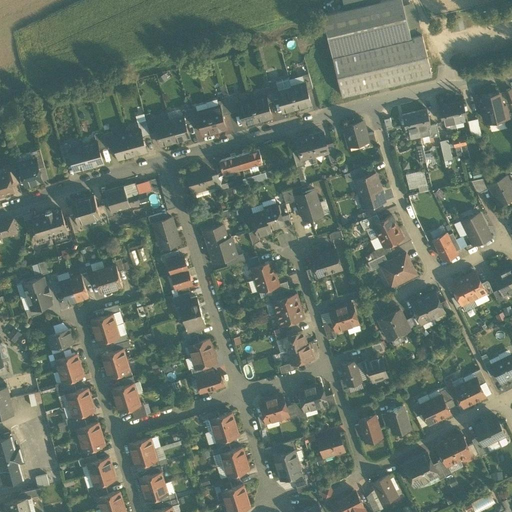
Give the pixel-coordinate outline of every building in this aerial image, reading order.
[(322,14),(332,54),(411,36),(403,3),(401,0),(382,0),(379,1),(344,9),(322,14)] [(341,0),(344,9),(379,1),(379,0),(341,0)] [(412,1),(403,3),(411,36),(422,33),(416,9),(412,1)] [(422,33),(411,36),(332,54),(342,96),(431,75),(422,33)] [(305,82),(307,89),(312,87),(308,73),(302,75),(304,82),(305,82)] [(302,75),(289,78),(291,86),(304,82),(302,75)] [(278,90),(291,86),(289,78),(276,81),(278,90)] [(268,81),(269,86),(273,99),(279,97),(277,90),(278,90),(276,81),(275,79),(268,81)] [(304,82),(291,86),(297,107),(311,103),(307,89),(305,82),(304,82)] [(273,100),(273,99),(269,86),(263,88),(265,95),(266,95),(268,102),(273,100)] [(283,111),(297,107),(291,86),(278,90),(277,90),(279,97),(283,111)] [(223,96),(224,99),(228,113),(239,110),(237,103),(238,103),(235,92),(223,96)] [(493,122),(493,126),(501,124),(500,121),(504,120),(503,115),(507,114),(505,105),(501,106),(500,100),(501,100),(499,92),(481,96),(483,103),(480,104),(484,119),(488,119),(489,123),(493,122)] [(265,95),(252,99),(258,120),(272,116),(268,102),(266,95),(265,95)] [(222,115),(228,113),(224,99),(217,101),(219,105),(222,115)] [(243,124),(258,120),(252,99),(238,103),(237,103),(239,110),(243,124)] [(463,101),(451,104),(455,122),(465,120),(464,118),(467,117),(463,101)] [(446,124),(455,122),(451,104),(439,106),(443,122),(445,122),(446,124)] [(219,105),(208,108),(214,131),(226,128),(222,115),(219,105)] [(196,106),(189,108),(193,121),(193,123),(199,121),(196,111),(197,111),(196,106)] [(185,123),(193,121),(189,108),(181,111),(182,116),(183,116),(185,123)] [(203,134),(214,131),(208,108),(197,111),(196,111),(199,121),(203,134)] [(427,109),(415,112),(419,130),(428,128),(428,126),(431,125),(427,109)] [(409,132),(419,130),(415,112),(403,115),(406,131),(409,130),(409,132)] [(182,116),(169,120),(175,141),(189,137),(185,123),(183,116),(182,116)] [(384,119),(387,129),(392,127),(389,117),(384,119)] [(153,118),(146,120),(150,134),(157,132),(155,124),(153,118)] [(469,121),(473,138),(481,136),(477,119),(469,121)] [(142,136),(150,134),(146,120),(137,122),(140,130),(142,136)] [(161,145),(175,141),(169,120),(155,124),(157,132),(161,145)] [(343,126),(348,146),(368,141),(369,141),(367,134),(363,120),(343,126)] [(429,133),(430,138),(439,136),(436,123),(431,125),(428,126),(428,128),(429,133)] [(140,130),(126,134),(132,155),(146,151),(142,136),(140,130)] [(420,136),(420,135),(419,130),(409,132),(411,138),(420,136)] [(103,134),(106,146),(114,144),(112,137),(113,137),(111,131),(103,134)] [(97,141),(99,148),(106,146),(103,134),(102,132),(94,134),(96,142),(97,141)] [(322,132),(309,135),(315,155),(327,152),(328,152),(326,144),(322,132)] [(368,141),(369,146),(377,144),(373,132),(367,134),(369,141),(368,141)] [(118,159),(132,155),(126,134),(113,137),(112,137),(114,144),(118,159)] [(312,156),(315,155),(309,135),(296,139),(299,150),(301,159),(302,158),(312,156)] [(443,153),(451,152),(448,139),(440,140),(443,153)] [(96,142),(83,145),(89,167),(103,163),(99,148),(97,141),(96,142)] [(327,152),(330,160),(337,158),(333,142),(326,144),(328,152),(327,152)] [(59,146),(63,158),(71,156),(69,149),(70,149),(68,143),(59,146)] [(75,171),(89,167),(83,145),(70,149),(69,149),(71,156),(75,171)] [(34,159),(36,168),(38,168),(39,168),(44,167),(39,149),(31,151),(33,159),(34,159)] [(258,149),(238,155),(242,168),(245,177),(247,177),(259,173),(257,163),(262,162),(258,149)] [(292,152),(296,167),(304,165),(302,158),(301,159),(299,150),(292,152)] [(239,169),(242,168),(238,155),(219,160),(223,173),(234,170),(235,175),(240,174),(239,169)] [(302,158),(304,165),(314,163),(312,156),(302,158)] [(19,163),(25,186),(42,182),(39,168),(38,168),(36,168),(34,159),(33,159),(19,163)] [(8,173),(11,185),(18,183),(13,166),(5,168),(7,174),(8,173)] [(189,172),(195,191),(213,185),(214,185),(211,175),(209,167),(189,172)] [(349,171),(352,180),(356,179),(356,178),(364,176),(362,167),(349,171)] [(259,173),(247,177),(245,177),(244,178),(245,184),(246,184),(249,183),(256,181),(273,176),(271,169),(259,173)] [(418,187),(419,193),(428,190),(423,170),(406,174),(410,189),(418,187)] [(356,179),(361,193),(380,187),(375,172),(364,176),(356,178),(356,179)] [(0,175),(0,194),(13,191),(11,185),(8,173),(7,174),(0,175)] [(213,185),(215,189),(221,187),(219,179),(217,174),(211,175),(214,185),(213,185)] [(489,184),(498,202),(511,194),(511,187),(506,175),(489,184)] [(222,190),(222,191),(228,189),(227,183),(225,177),(219,179),(221,187),(222,190)] [(471,181),(477,194),(488,189),(483,178),(471,181)] [(108,198),(112,212),(130,206),(127,197),(123,186),(105,192),(108,198)] [(384,201),(380,187),(361,193),(365,207),(384,201)] [(282,192),(285,203),(295,200),(291,189),(282,192)] [(321,215),(321,214),(318,201),(314,189),(296,195),(304,220),(321,215)] [(127,197),(130,206),(140,203),(137,194),(127,197)] [(511,198),(511,194),(498,202),(499,204),(511,198)] [(94,195),(82,199),(89,220),(100,217),(97,207),(94,195)] [(102,200),(103,205),(107,214),(112,213),(111,212),(107,198),(102,200)] [(78,224),(89,220),(82,199),(71,202),(74,214),(78,224)] [(323,200),(318,201),(321,214),(327,212),(323,200)] [(264,207),(265,210),(270,228),(283,224),(281,216),(277,203),(264,207)] [(107,216),(107,214),(103,205),(97,207),(100,217),(100,218),(107,216)] [(34,231),(37,241),(56,235),(57,236),(68,233),(60,209),(53,211),(52,209),(52,208),(45,210),(45,211),(46,213),(37,216),(32,217),(36,230),(34,231)] [(362,213),(364,218),(376,214),(374,208),(362,213)] [(493,213),(496,218),(506,214),(503,208),(493,213)] [(211,214),(212,220),(230,215),(228,209),(211,214)] [(271,231),(270,228),(265,210),(251,214),(256,230),(258,235),(271,231)] [(148,217),(150,223),(153,222),(167,217),(166,211),(148,217)] [(467,233),(473,245),(491,236),(479,212),(463,220),(468,232),(467,233)] [(69,215),(74,233),(80,231),(78,224),(74,214),(69,215)] [(283,224),(284,227),(292,225),(288,214),(281,216),(283,224)] [(359,220),(364,229),(366,228),(373,225),(373,224),(380,221),(376,214),(364,218),(359,220)] [(373,225),(378,235),(397,226),(391,214),(384,217),(385,218),(380,221),(373,224),(373,225)] [(508,219),(506,214),(496,218),(499,224),(508,219)] [(153,222),(161,248),(179,243),(171,216),(167,217),(153,222)] [(0,236),(17,232),(13,218),(0,221),(0,236)] [(203,229),(208,243),(227,237),(222,223),(203,229)] [(430,231),(433,238),(446,232),(442,224),(430,231)] [(371,238),(378,235),(373,225),(366,228),(371,238)] [(403,238),(397,226),(378,235),(383,245),(384,246),(388,244),(396,240),(396,241),(403,238)] [(248,232),(252,245),(259,240),(258,235),(256,230),(248,232)] [(329,234),(331,240),(342,236),(340,230),(329,234)] [(433,238),(444,260),(456,253),(455,251),(447,235),(446,232),(433,238)] [(455,251),(460,248),(456,239),(452,232),(447,235),(455,251)] [(231,236),(227,237),(208,243),(214,262),(225,259),(237,255),(236,255),(231,236)] [(461,236),(456,239),(460,248),(466,245),(461,236)] [(372,251),(375,258),(384,253),(391,250),(388,244),(384,246),(383,245),(372,251)] [(335,248),(324,252),(330,271),(341,268),(335,248)] [(160,255),(162,262),(167,260),(179,256),(177,250),(160,255)] [(319,275),(330,271),(324,252),(312,255),(316,266),(318,275),(319,275)] [(384,263),(394,284),(416,273),(405,252),(387,261),(384,263)] [(225,259),(227,265),(244,260),(242,253),(236,255),(237,255),(225,259)] [(387,261),(384,253),(375,258),(368,261),(371,269),(381,265),(384,263),(387,261)] [(167,260),(171,274),(188,269),(183,255),(179,256),(167,260)] [(245,260),(248,269),(252,268),(251,267),(260,265),(257,256),(256,256),(245,260)] [(116,263),(118,270),(124,268),(120,257),(115,259),(116,263)] [(38,262),(42,273),(49,271),(46,260),(38,262)] [(252,268),(255,279),(275,273),(271,261),(260,265),(251,267),(252,268)] [(116,263),(104,267),(111,288),(123,285),(118,270),(116,263)] [(384,263),(381,265),(391,286),(394,284),(384,263)] [(306,269),(309,281),(320,278),(319,275),(318,275),(316,266),(306,269)] [(100,292),(111,288),(104,267),(93,270),(96,280),(100,292)] [(192,283),(188,269),(171,274),(176,288),(188,285),(192,283)] [(87,272),(90,282),(96,280),(93,270),(87,272)] [(504,295),(511,290),(511,285),(505,270),(494,276),(500,288),(503,295),(504,295)] [(475,271),(463,277),(473,297),(485,291),(481,283),(475,271)] [(54,287),(56,292),(61,290),(59,281),(56,272),(50,274),(54,287)] [(278,283),(275,273),(255,279),(259,290),(270,287),(278,284),(278,283)] [(81,274),(70,277),(77,299),(88,295),(81,274)] [(23,282),(27,295),(48,289),(47,285),(43,282),(44,280),(43,276),(23,282)] [(65,302),(77,299),(70,277),(59,281),(61,290),(65,302)] [(462,303),(473,297),(463,277),(451,282),(457,294),(462,303)] [(485,291),(486,294),(492,291),(487,280),(481,283),(485,291)] [(270,287),(272,294),(282,291),(289,289),(287,281),(278,283),(278,284),(270,287)] [(176,288),(178,295),(189,291),(190,291),(188,285),(176,288)] [(493,291),(498,302),(506,298),(504,295),(503,295),(500,288),(493,291)] [(50,293),(48,289),(27,295),(32,308),(32,309),(40,306),(52,302),(50,298),(48,297),(50,293)] [(347,293),(349,299),(360,295),(359,289),(347,293)] [(191,297),(189,291),(178,295),(171,297),(173,303),(179,301),(191,297)] [(284,297),(282,291),(272,294),(269,295),(271,302),(273,301),(284,297)] [(430,293),(423,297),(432,316),(444,310),(440,302),(435,291),(430,293)] [(273,301),(276,312),(300,305),(298,300),(297,300),(295,294),(284,297),(273,301)] [(451,297),(456,308),(463,305),(462,303),(457,294),(451,297)] [(179,301),(184,316),(200,310),(196,295),(191,297),(179,301)] [(421,322),(432,316),(423,297),(416,300),(411,302),(417,313),(421,322)] [(444,310),(445,312),(450,310),(445,299),(440,302),(444,310)] [(366,311),(368,314),(378,308),(374,300),(364,306),(366,311)] [(352,302),(340,305),(347,326),(358,322),(352,302)] [(104,308),(106,314),(112,312),(120,310),(118,304),(104,308)] [(301,311),(300,305),(276,312),(280,323),(280,324),(290,321),(302,317),(300,311),(301,311)] [(335,329),(347,326),(340,305),(329,309),(335,329)] [(26,310),(28,316),(42,312),(40,306),(32,309),(32,308),(26,310)] [(385,327),(390,338),(410,329),(399,308),(378,319),(383,328),(385,327)] [(205,325),(200,310),(184,316),(188,330),(200,327),(205,325)] [(91,319),(94,330),(116,323),(112,312),(106,314),(91,319)] [(411,316),(417,328),(423,325),(421,322),(417,313),(411,316)] [(278,324),(280,332),(286,330),(292,328),(290,321),(280,324),(280,323),(278,324)] [(61,322),(53,324),(55,330),(56,332),(69,327),(61,322)] [(323,323),(327,339),(333,337),(329,322),(323,323)] [(119,335),(116,323),(94,330),(98,342),(110,338),(119,335)] [(44,333),(55,330),(53,324),(43,327),(44,333)] [(15,327),(8,334),(14,340),(21,333),(15,327)] [(48,334),(52,347),(59,345),(69,341),(73,340),(69,327),(56,332),(48,334)] [(188,330),(190,337),(197,335),(202,333),(200,327),(188,330)] [(288,336),(286,330),(280,332),(274,334),(276,340),(282,339),(282,338),(288,336)] [(286,351),(288,350),(307,344),(303,331),(288,336),(282,338),(282,339),(286,351)] [(110,338),(112,344),(127,339),(125,333),(119,335),(110,338)] [(197,335),(190,337),(182,341),(184,347),(189,345),(188,345),(199,342),(197,335)] [(189,345),(192,356),(213,350),(209,338),(199,342),(188,345),(189,345)] [(129,345),(127,339),(112,344),(113,349),(123,346),(129,345)] [(378,350),(379,352),(385,350),(381,340),(371,344),(374,351),(378,350)] [(59,345),(60,350),(64,350),(71,347),(69,341),(59,345)] [(309,344),(307,344),(288,350),(291,363),(292,363),(296,362),(313,357),(309,344)] [(101,353),(105,365),(126,358),(123,346),(113,349),(101,353)] [(71,347),(64,350),(65,355),(75,352),(74,350),(72,351),(71,347)] [(55,358),(65,355),(64,350),(60,350),(53,353),(55,359),(55,358)] [(216,361),(213,350),(192,356),(195,367),(196,368),(202,366),(216,361)] [(55,358),(59,370),(80,363),(77,352),(75,352),(65,355),(55,358)] [(367,359),(373,380),(387,376),(380,355),(367,359)] [(495,372),(500,382),(511,375),(511,355),(501,361),(500,360),(491,364),(495,372)] [(130,369),(126,358),(105,365),(108,376),(120,372),(130,369)] [(346,377),(347,384),(348,384),(361,380),(354,360),(341,364),(346,377)] [(484,363),(490,375),(495,372),(491,364),(489,360),(484,363)] [(279,366),(281,373),(298,368),(296,362),(292,363),(291,363),(279,366)] [(84,375),(80,363),(59,370),(62,381),(72,378),(84,375)] [(193,375),(196,374),(204,372),(202,366),(196,368),(195,367),(191,369),(193,375)] [(476,377),(479,384),(486,381),(479,368),(473,372),(475,377),(476,377)] [(120,372),(122,378),(132,375),(131,369),(130,369),(120,372)] [(213,369),(204,372),(196,374),(197,380),(214,375),(213,369)] [(197,380),(200,391),(223,384),(220,373),(214,375),(197,380)] [(134,381),(132,375),(122,378),(123,384),(133,381),(134,381)] [(340,379),(344,392),(350,391),(348,384),(347,384),(346,377),(340,379)] [(475,377),(465,382),(474,401),(485,395),(479,384),(476,377),(475,377)] [(57,383),(59,389),(74,384),(72,378),(62,381),(57,383)] [(112,387),(115,399),(137,392),(133,381),(123,384),(112,387)] [(463,406),(474,401),(465,382),(455,387),(454,387),(458,395),(463,406)] [(321,383),(309,386),(316,407),(326,403),(327,403),(325,396),(321,383)] [(76,390),(74,384),(59,389),(61,394),(66,393),(76,390)] [(453,384),(447,387),(452,398),(458,395),(454,387),(455,387),(453,384)] [(66,393),(70,404),(91,398),(87,386),(76,390),(66,393)] [(305,410),(316,407),(309,386),(298,390),(301,402),(304,410),(305,410)] [(0,388),(0,417),(13,415),(7,387),(0,388)] [(445,402),(452,398),(447,387),(439,391),(440,394),(441,394),(445,402)] [(427,394),(430,399),(440,394),(439,391),(438,389),(427,394)] [(28,394),(31,407),(35,406),(35,403),(42,401),(40,394),(40,391),(28,394)] [(140,402),(137,392),(115,399),(119,410),(131,407),(141,404),(140,402)] [(326,403),(328,407),(336,405),(333,393),(325,396),(327,403),(326,403)] [(441,394),(440,394),(430,399),(439,418),(450,413),(445,402),(441,394)] [(282,395),(271,398),(277,418),(288,415),(289,415),(286,406),(282,395)] [(95,409),(91,398),(70,404),(73,416),(83,413),(95,409)] [(266,422),(277,418),(271,398),(259,402),(263,414),(265,422),(266,422)] [(428,423),(439,418),(430,399),(420,404),(419,405),(423,412),(428,423)] [(131,407),(134,418),(147,414),(143,401),(140,402),(141,404),(131,407)] [(411,405),(416,416),(423,412),(419,405),(420,404),(418,401),(411,405)] [(301,402),(294,404),(297,416),(299,421),(307,419),(305,410),(304,410),(301,402)] [(289,419),(297,416),(294,404),(286,406),(289,415),(288,415),(289,419)] [(390,423),(393,430),(409,425),(403,405),(386,410),(387,411),(390,423)] [(206,413),(208,419),(210,418),(219,415),(217,410),(206,413)] [(210,418),(214,429),(235,423),(232,411),(219,415),(210,418)] [(381,413),(385,425),(390,423),(387,411),(381,413)] [(428,423),(423,412),(416,416),(421,427),(428,423)] [(65,418),(67,424),(85,418),(83,413),(73,416),(65,418)] [(257,416),(261,428),(267,426),(266,422),(265,422),(263,414),(257,416)] [(363,435),(365,439),(381,434),(375,414),(359,419),(360,423),(363,435)] [(500,445),(497,438),(497,435),(501,433),(502,429),(496,416),(476,425),(480,434),(488,451),(489,450),(500,445)] [(86,424),(85,418),(67,424),(69,429),(76,427),(86,424)] [(208,431),(214,429),(210,418),(208,419),(205,420),(208,431)] [(76,427),(80,439),(102,432),(98,420),(86,424),(76,427)] [(239,434),(235,423),(214,429),(217,441),(227,438),(239,434)] [(354,425),(358,437),(363,435),(360,423),(354,425)] [(505,434),(502,429),(501,433),(497,435),(497,438),(504,434),(505,434)] [(105,443),(102,432),(80,439),(84,450),(94,447),(105,443)] [(318,438),(323,454),(333,451),(334,453),(343,450),(338,432),(318,438)] [(461,433),(449,439),(459,458),(470,453),(471,453),(467,445),(461,433)] [(471,439),(473,442),(479,453),(479,455),(488,451),(480,434),(471,439)] [(508,441),(504,434),(497,438),(500,445),(501,446),(506,444),(508,441)] [(0,438),(0,474),(2,484),(24,479),(20,463),(24,462),(22,456),(18,457),(16,448),(12,435),(4,438),(0,438)] [(129,442),(132,453),(154,446),(150,435),(129,442)] [(212,449),(214,455),(221,452),(231,449),(229,444),(227,438),(217,441),(218,447),(212,449)] [(282,443),(285,452),(295,449),(296,449),(294,439),(284,442),(282,443)] [(447,464),(459,458),(449,439),(437,445),(443,457),(447,464)] [(472,456),(479,453),(473,442),(467,445),(471,453),(470,453),(472,456)] [(162,444),(154,446),(157,458),(159,458),(164,456),(165,455),(162,444)] [(157,458),(154,446),(132,453),(136,464),(147,461),(157,458)] [(221,452),(224,464),(246,457),(242,446),(231,449),(221,452)] [(83,450),(85,456),(96,453),(94,447),(84,450),(83,450)] [(274,456),(277,467),(299,460),(295,449),(285,452),(274,456)] [(411,478),(414,485),(417,484),(429,478),(428,476),(437,472),(432,464),(426,451),(403,463),(407,470),(406,472),(407,473),(409,477),(411,478)] [(97,458),(96,453),(85,456),(78,458),(80,464),(81,463),(87,462),(87,461),(97,458)] [(87,461),(91,473),(112,466),(109,455),(97,458),(87,461)] [(249,469),(246,457),(224,464),(228,475),(238,472),(249,469)] [(437,460),(438,461),(445,476),(452,473),(451,471),(447,464),(443,457),(437,460)] [(149,467),(160,463),(159,458),(157,458),(147,461),(149,467)] [(462,466),(459,458),(447,464),(451,471),(462,466)] [(302,472),(299,460),(277,467),(281,479),(291,475),(302,472)] [(85,475),(91,473),(87,461),(87,462),(81,463),(85,475)] [(138,470),(149,467),(147,461),(136,464),(138,470)] [(445,476),(438,461),(432,464),(437,472),(437,474),(436,474),(439,479),(445,476)] [(149,467),(151,473),(161,469),(162,469),(160,463),(149,467)] [(401,476),(407,473),(406,472),(407,470),(403,463),(396,466),(401,476)] [(116,478),(112,466),(91,473),(94,484),(104,481),(116,478)] [(139,476),(143,488),(164,481),(161,469),(151,473),(139,476)] [(501,471),(491,472),(492,480),(502,479),(501,471)] [(233,486),(231,481),(240,478),(238,472),(228,475),(227,476),(229,481),(220,484),(222,490),(233,486)] [(291,475),(292,481),(304,478),(302,472),(291,475)] [(431,483),(439,479),(436,474),(437,474),(437,472),(428,476),(429,478),(417,484),(418,487),(431,483)] [(91,473),(85,475),(84,475),(88,487),(94,484),(91,473)] [(35,477),(38,488),(39,487),(49,485),(46,474),(35,477)] [(374,487),(382,502),(393,496),(392,493),(393,491),(395,490),(395,489),(389,477),(388,474),(372,482),(374,487)] [(389,477),(395,489),(399,487),(393,475),(389,477)] [(454,477),(448,480),(451,486),(458,483),(454,477)] [(292,481),(294,487),(306,483),(304,478),(292,481)] [(89,492),(95,490),(106,487),(104,481),(94,484),(88,487),(87,487),(89,492)] [(168,492),(164,481),(143,488),(146,499),(158,496),(168,492)] [(222,490),(225,501),(247,494),(243,483),(233,486),(222,490)] [(307,489),(306,483),(294,487),(296,492),(307,489)] [(318,490),(324,501),(336,496),(330,484),(320,489),(318,490)] [(41,495),(39,487),(38,488),(21,492),(22,498),(31,496),(31,497),(41,495)] [(108,493),(106,487),(95,490),(97,496),(98,496),(108,493)] [(373,495),(380,509),(384,507),(382,502),(374,487),(366,496),(367,498),(373,495)] [(98,496),(101,507),(123,501),(119,489),(108,493),(98,496)] [(158,496),(159,501),(177,496),(175,490),(168,492),(158,496)] [(349,511),(351,511),(366,511),(362,503),(362,501),(361,500),(360,499),(355,490),(331,502),(335,511),(349,511)] [(230,511),(250,506),(247,494),(225,501),(228,511),(230,511)] [(453,494),(445,498),(448,504),(456,500),(453,494)] [(475,511),(481,511),(496,504),(490,494),(471,504),(475,511)] [(367,498),(373,511),(374,511),(380,509),(373,495),(367,498)] [(6,511),(34,511),(31,497),(31,496),(22,498),(10,501),(11,502),(4,504),(6,511)] [(159,501),(161,507),(171,504),(178,502),(177,496),(159,501)] [(126,511),(123,501),(101,507),(102,511),(126,511)] [(181,511),(178,502),(171,504),(173,511),(181,511)] [(322,511),(318,502),(307,508),(309,511),(322,511)]
